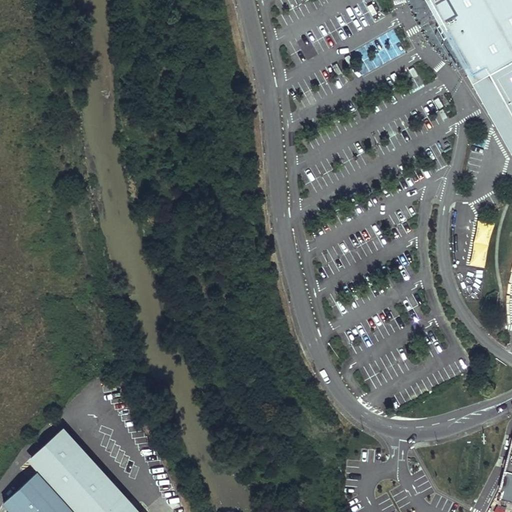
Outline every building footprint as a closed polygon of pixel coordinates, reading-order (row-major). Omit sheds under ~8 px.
[(453,50),(472,84),(489,74),(485,68),(472,75),(453,42),(466,34),(447,0),(420,0),(423,3),(425,1),(446,38),(443,40),(450,52),(453,50)] [(511,61),(511,0),(447,0),(466,34),(453,42),(472,75),(485,68),(489,74),(511,61)] [(511,61),(489,74),(511,113),(511,61)] [(511,113),(489,74),(472,84),(511,154),(511,113)] [(484,267),(491,221),(476,219),(468,265),(484,267)] [(137,511),(62,428),(31,456),(41,467),(4,502),(12,511),(137,511)] [(495,496),(495,497),(511,501),(511,432),(511,438),(508,447),(505,460),(502,469),(495,496)] [(511,501),(495,497),(493,505),(498,507),(499,503),(505,504),(504,508),(511,509),(511,501)]
